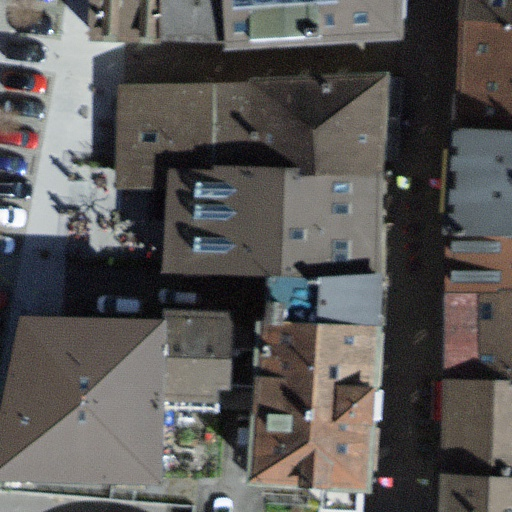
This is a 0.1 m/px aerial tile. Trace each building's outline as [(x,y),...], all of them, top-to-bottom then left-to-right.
[(92,0),(92,39),(126,40),(155,40),(155,0),(92,0)] [(219,42),(231,42),(232,0),(155,0),(155,40),(219,42)] [(398,41),(397,0),(232,0),(231,42),(308,44),(398,41)] [(511,24),(511,0),(460,0),(460,6),(459,21),(511,24)] [(456,74),(454,127),(511,129),(511,24),(459,21),(456,74)] [(218,86),(213,177),(374,184),(375,167),(378,138),(385,80),(218,86)] [(170,188),(170,174),(213,177),(218,86),(122,81),(117,185),(170,188)] [(511,129),(454,127),(447,217),(447,233),(511,235),(511,129)] [(170,188),(166,269),(270,274),(369,279),(374,184),(213,177),(170,174),(170,188)] [(511,294),(511,235),(447,233),(447,243),(448,292),(511,294)] [(369,279),(270,274),(268,311),(267,323),(375,329),(376,314),(377,279),(369,279)] [(511,294),(448,292),(445,328),(444,383),(511,385),(511,294)] [(0,477),(157,478),(156,388),(155,322),(20,314),(15,347),(0,435),(0,477)] [(155,316),(155,322),(156,388),(227,393),(227,317),(206,317),(155,316)] [(265,329),(257,482),(325,485),(367,488),(371,402),(373,361),(375,329),(267,323),(265,329)] [(511,475),(511,385),(444,383),(442,424),(440,473),(511,475)] [(511,511),(511,475),(440,473),(438,511),(511,511)] [(366,511),(367,500),(367,488),(325,485),(324,509),(366,511)]
